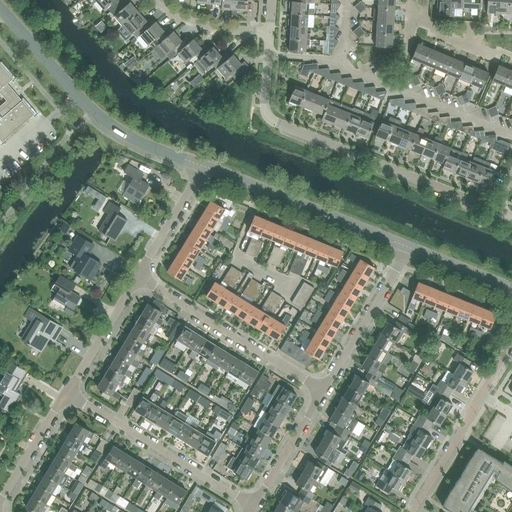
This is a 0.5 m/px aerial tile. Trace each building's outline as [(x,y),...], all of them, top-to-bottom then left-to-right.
[(97,0),(96,1),(104,9),(107,7),(110,11),(117,5),(123,0),(97,0)] [(123,0),(117,5),(110,11),(114,16),(123,26),(139,12),(131,3),(131,2),(129,0),(123,0)] [(213,4),(222,5),(223,5),(222,0),(210,0),(210,4),(207,4),(207,9),(212,9),(213,4)] [(222,5),(222,9),(232,10),(231,15),(234,16),(237,16),(238,10),(235,10),(235,0),(222,0),(223,5),(222,5)] [(235,0),(235,10),(238,10),(248,11),(248,0),(250,0),(255,0),(254,0),(235,0)] [(379,0),(379,9),(395,10),(395,0),(379,0)] [(487,0),(487,14),(501,14),(502,0),(487,0)] [(511,0),(502,0),(501,14),(511,15),(511,0)] [(290,3),(290,8),(291,9),(292,10),(292,14),(308,15),(313,15),(314,9),(309,8),(309,2),(298,1),(293,1),(292,1),(290,3)] [(332,4),(331,16),(333,16),(335,13),(341,4),(336,1),(335,4),(332,4)] [(361,1),(358,4),(364,11),(367,8),(361,1)] [(438,1),(437,15),(446,15),(454,16),(455,8),(463,9),(479,10),(480,3),(470,3),(463,2),(438,1)] [(358,4),(355,7),(361,14),(364,11),(358,4)] [(379,9),(378,21),(394,22),(395,10),(379,9)] [(139,12),(123,26),(131,35),(133,34),(136,39),(140,35),(142,34),(152,25),(148,21),(147,22),(140,14),(139,12)] [(331,16),(330,29),(333,29),(334,26),(340,16),(335,13),(333,16),(331,16)] [(289,19),(289,25),(290,26),(291,26),(307,27),(308,15),(292,14),(292,18),(291,18),(289,19)] [(378,21),(377,34),(394,35),(394,22),(378,21)] [(140,35),(140,36),(149,45),(150,44),(154,48),(158,45),(162,41),(171,33),(167,29),(164,31),(156,22),(152,25),(142,34),(140,35)] [(291,26),(291,38),(310,40),(310,33),(307,33),(307,27),(291,26)] [(330,29),(329,41),(332,41),(334,39),(340,29),(334,26),(333,29),(330,29)] [(360,27),(356,30),(362,36),(365,33),(360,27)] [(356,30),(353,32),(359,39),(362,36),(356,30)] [(175,47),(179,51),(189,43),(185,38),(181,41),(173,32),(171,33),(162,41),(158,45),(166,55),(175,47)] [(394,35),(377,34),(376,47),(393,48),(394,35)] [(310,40),(291,38),(290,51),(306,52),(306,45),(310,45),(310,40)] [(195,55),(199,59),(209,51),(205,46),(201,49),(193,39),(189,43),(179,51),(177,53),(186,63),(195,55)] [(332,41),(329,41),(329,54),(331,54),(339,42),(334,39),(332,41)] [(412,59),(424,64),(430,48),(418,43),(412,59)] [(199,59),(193,64),(202,74),(212,65),(216,69),(217,68),(219,67),(230,57),(230,56),(226,52),(221,56),(213,47),(209,51),(199,59)] [(424,64),(435,69),(442,53),(430,48),(424,64)] [(435,69),(447,73),(453,58),(442,53),(435,69)] [(219,67),(217,68),(226,78),(230,75),(234,79),(239,75),(249,67),(245,63),(244,62),(241,65),(234,56),(233,55),(231,56),(230,57),(219,67)] [(378,55),(378,63),(387,63),(387,55),(378,55)] [(128,61),(125,64),(128,68),(132,65),(138,61),(134,57),(128,61)] [(447,73),(459,78),(465,63),(453,58),(447,73)] [(6,84),(13,78),(0,63),(0,139),(2,142),(27,120),(35,114),(23,100),(22,101),(18,96),(15,93),(10,86),(9,87),(6,84)] [(459,78),(470,83),(477,68),(465,63),(459,78)] [(310,71),(314,72),(315,70),(319,69),(318,64),(304,65),(303,68),(310,71)] [(492,80),(504,85),(510,70),(498,65),(492,80)] [(310,71),(303,68),(300,74),(308,77),(310,71)] [(314,72),(326,77),(327,74),(330,74),(330,68),(319,69),(315,70),(314,72)] [(477,68),(470,83),(482,88),(489,73),(477,68)] [(326,77),(338,82),(339,79),(342,78),(341,73),(330,74),(327,74),(326,77)] [(199,76),(195,80),(199,84),(203,80),(199,76)] [(338,82),(349,86),(350,83),(353,83),(353,77),(342,78),(339,79),(338,82)] [(349,86),(360,91),(361,88),(365,87),(364,82),(353,83),(350,83),(349,86)] [(289,101),(301,105),(307,91),(295,86),(289,101)] [(360,91),(372,96),(373,92),(376,92),(375,86),(365,88),(365,87),(361,88),(360,91)] [(301,105),(312,110),(318,95),(307,91),(301,105)] [(373,92),(372,96),(383,100),(387,92),(385,91),(376,92),(373,92)] [(312,110),(324,115),(328,104),(329,104),(330,100),(318,95),(312,110)] [(389,102),(401,107),(402,104),(405,104),(404,98),(390,99),(389,102)] [(322,119),(333,124),(341,104),(330,100),(329,104),(328,104),(324,115),(322,119)] [(401,107),(412,111),(413,108),(417,108),(416,103),(405,104),(402,104),(401,107)] [(333,124),(345,129),(353,109),(341,104),(333,124)] [(412,111),(424,116),(425,113),(428,113),(428,107),(417,108),(413,108),(412,111)] [(345,129),(356,133),(365,112),(353,108),(353,109),(345,129)] [(365,112),(356,133),(368,138),(377,117),(378,113),(372,111),(371,115),(365,112)] [(424,116),(435,121),(436,118),(439,117),(439,112),(428,113),(425,113),(424,116)] [(435,121),(446,125),(448,122),(451,122),(450,116),(439,117),(436,118),(435,121)] [(376,136),(375,138),(383,141),(384,139),(388,140),(396,120),(390,118),(388,123),(382,120),(376,136)] [(388,140),(399,145),(405,130),(399,127),(401,122),(396,120),(388,140)] [(446,125),(458,130),(460,127),(462,126),(462,121),(451,122),(448,122),(446,125)] [(458,130),(469,135),(471,132),(474,132),(473,125),(462,126),(460,127),(458,130)] [(410,149),(422,154),(428,139),(422,137),(424,131),(419,129),(416,134),(410,149)] [(399,145),(410,149),(416,134),(405,130),(399,145)] [(469,135),(481,139),(482,137),(486,136),(485,130),(474,132),(471,132),(469,135)] [(481,139),(493,144),(494,141),(497,141),(496,135),(486,136),(482,137),(481,139)] [(433,158),(439,143),(441,139),(435,137),(434,141),(428,139),(422,154),(433,158)] [(494,141),(493,144),(491,148),(507,155),(511,144),(501,140),(497,141),(494,141)] [(433,158),(444,163),(448,153),(449,153),(451,148),(439,143),(433,158)] [(442,168),(454,173),(462,153),(451,148),(449,153),(448,153),(444,163),(442,168)] [(454,173),(465,177),(472,162),(466,160),(468,155),(462,153),(454,173)] [(465,177),(477,182),(485,161),(480,158),(478,163),(472,161),(472,162),(465,177)] [(485,161),(477,182),(489,186),(495,171),(488,169),(491,163),(485,161)] [(143,175),(140,173),(128,165),(124,172),(133,178),(123,195),(137,204),(149,185),(140,180),(143,175)] [(101,198),(97,203),(104,207),(107,202),(101,198)] [(99,231),(115,240),(128,221),(117,214),(121,208),(110,201),(104,212),(109,215),(99,231)] [(211,201),(205,211),(218,219),(222,221),(227,224),(230,219),(222,214),(224,209),(211,201)] [(205,211),(199,221),(212,229),(218,219),(205,211)] [(260,235),(266,220),(255,216),(249,230),(260,235)] [(266,220),(260,235),(266,237),(271,240),(277,225),(266,220)] [(199,221),(193,231),(206,239),(210,242),(215,245),(218,239),(209,234),(212,229),(199,221)] [(224,230),(227,224),(222,221),(219,227),(224,230)] [(63,224),(60,228),(67,232),(70,228),(63,224)] [(271,240),(282,244),(288,229),(277,225),(271,240)] [(282,244),(293,249),(299,234),(288,229),(282,244)] [(193,231),(186,241),(200,249),(206,239),(193,231)] [(293,249),(292,251),(296,252),(297,250),(304,253),(310,238),(299,234),(293,249)] [(69,251),(77,255),(77,256),(70,267),(91,280),(101,264),(81,252),(87,241),(78,236),(69,251)] [(246,253),(251,256),(258,240),(252,238),(246,253)] [(304,253),(302,258),(308,260),(310,255),(315,258),(321,243),(310,238),(304,253)] [(257,258),(264,242),(258,240),(251,256),(257,258)] [(186,241),(180,251),(193,260),(193,259),(198,262),(202,265),(205,260),(197,254),(200,249),(186,241)] [(215,245),(210,242),(206,247),(211,250),(215,245)] [(315,258),(326,262),(332,247),(321,243),(315,258)] [(268,262),(273,265),(280,249),(274,247),(268,262)] [(343,252),(332,247),(326,262),(337,267),(343,252)] [(280,249),(273,265),(279,267),(285,251),(280,249)] [(180,251),(174,262),(187,270),(193,260),(180,251)] [(290,271),(295,274),(302,258),(296,256),(290,271)] [(302,258),(295,274),(301,276),(308,260),(302,258)] [(357,265),(354,270),(368,278),(374,267),(373,267),(361,259),(357,265)] [(187,270),(174,262),(167,272),(181,280),(187,270)] [(222,282),(227,285),(237,270),(231,267),(222,282)] [(237,270),(227,285),(233,288),(242,273),(237,270)] [(348,280),(362,288),(368,278),(354,270),(348,280)] [(345,278),(340,275),(336,280),(341,283),(345,278)] [(53,299),(52,301),(59,305),(60,305),(62,303),(67,306),(64,310),(72,315),(70,317),(71,318),(71,317),(77,309),(75,307),(76,304),(78,305),(80,305),(82,301),(82,299),(80,298),(81,297),(69,290),(73,284),(60,276),(55,284),(61,287),(53,299)] [(242,294),(248,297),(257,282),(252,279),(242,294)] [(342,290),(356,298),(362,288),(348,280),(342,290)] [(206,296),(217,302),(225,289),(215,282),(206,296)] [(257,282),(248,297),(253,300),(262,285),(257,282)] [(304,282),(301,287),(312,294),(315,288),(304,282)] [(419,282),(408,308),(414,311),(416,306),(415,305),(417,299),(424,302),(430,287),(419,282)] [(301,287),(298,293),(308,299),(312,294),(301,287)] [(424,302),(435,306),(441,291),(430,287),(424,302)] [(217,302),(227,308),(235,295),(225,289),(217,302)] [(330,290),(327,295),(332,298),(335,293),(330,290)] [(336,301),(349,309),(356,298),(342,290),(336,301)] [(263,307),(268,310),(277,295),(272,291),(263,307)] [(435,306),(446,311),(452,296),(441,291),(435,306)] [(298,293),(295,298),(305,304),(308,299),(298,293)] [(235,295),(227,308),(237,315),(245,301),(235,295)] [(277,295),(268,310),(273,313),(282,298),(277,295)] [(446,311),(457,315),(463,300),(452,296),(446,311)] [(305,304),(295,298),(292,303),(302,309),(305,304)] [(457,315),(468,320),(474,305),(463,300),(457,315)] [(237,315),(247,321),(255,307),(245,301),(237,315)] [(330,311),(343,319),(349,309),(336,301),(330,311)] [(148,304),(141,315),(155,323),(160,326),(163,321),(158,318),(161,312),(148,304)] [(468,320),(479,324),(485,309),(474,305),(468,320)] [(247,321),(257,327),(265,314),(268,310),(263,307),(260,311),(255,307),(247,321)] [(54,341),(60,333),(63,328),(57,325),(42,315),(30,308),(25,317),(32,322),(22,339),(26,341),(42,352),(50,339),(54,341)] [(485,309),(479,324),(490,329),(496,314),(485,309)] [(324,321),(337,329),(343,319),(330,311),(324,321)] [(265,314),(257,327),(267,334),(275,320),(276,318),(273,316),(272,318),(265,314)] [(275,320),(267,334),(277,340),(291,317),(286,314),(280,323),(275,320)] [(401,314),(398,319),(407,324),(410,320),(401,314)] [(140,316),(135,325),(148,333),(151,335),(151,334),(153,335),(156,331),(151,328),(155,323),(141,315),(140,316)] [(171,326),(168,330),(174,334),(180,324),(174,320),(174,321),(171,326)] [(317,331),(331,339),(337,329),(324,321),(317,331)] [(388,322),(381,334),(394,341),(397,343),(404,332),(406,334),(409,329),(399,323),(396,327),(388,322)] [(132,330),(129,335),(142,343),(147,346),(150,341),(148,340),(151,335),(148,333),(135,325),(135,326),(133,325),(131,329),(132,330)] [(177,340),(187,347),(196,333),(185,326),(177,340)] [(174,334),(168,330),(165,336),(171,339),(174,334)] [(306,331),(302,336),(307,339),(310,334),(306,331)] [(311,341),(325,349),(331,339),(317,331),(311,341)] [(196,333),(187,347),(192,350),(188,356),(194,360),(198,353),(206,339),(196,333)] [(381,334),(374,344),(388,352),(394,341),(381,334)] [(129,335),(123,346),(136,354),(142,357),(145,352),(139,349),(140,346),(142,343),(129,335)] [(307,339),(302,336),(299,341),(304,344),(307,339)] [(206,339),(198,353),(203,356),(200,361),(205,364),(206,363),(208,360),(216,346),(206,339)] [(280,350),(285,354),(292,343),(286,340),(280,350)] [(305,352),(306,352),(314,357),(318,360),(320,356),(325,349),(311,341),(308,347),(305,352)] [(285,354),(290,356),(296,346),(292,343),(285,354)] [(374,344),(368,355),(381,363),(387,366),(393,356),(388,352),(374,344)] [(424,344),(418,355),(422,358),(429,347),(424,344)] [(123,346),(116,356),(130,364),(137,368),(140,364),(133,359),(136,354),(123,346)] [(159,346),(156,351),(161,355),(164,350),(159,346)] [(208,360),(206,363),(212,367),(216,370),(218,366),(227,352),(216,346),(208,360)] [(290,356),(295,359),(301,349),(296,346),(290,356)] [(295,359),(300,363),(306,352),(305,352),(301,349),(295,359)] [(161,355),(156,351),(153,356),(158,360),(161,355)] [(218,366),(228,372),(237,358),(227,352),(218,366)] [(306,352),(300,363),(308,367),(314,357),(306,352)] [(460,364),(453,374),(466,382),(468,379),(471,381),(474,376),(471,374),(473,372),(466,368),(470,362),(457,354),(454,360),(460,364)] [(368,355),(361,367),(368,371),(365,375),(371,378),(379,383),(382,379),(380,378),(374,374),(377,369),(381,363),(368,355)] [(116,356),(110,366),(124,375),(130,364),(116,356)] [(228,372),(239,378),(247,365),(237,358),(228,372)] [(413,361),(410,366),(417,370),(420,365),(413,361)] [(12,362),(0,381),(0,391),(4,394),(0,400),(0,406),(11,413),(20,396),(15,393),(28,372),(12,362)] [(425,363),(421,370),(427,374),(431,367),(425,363)] [(167,370),(172,373),(175,367),(170,364),(167,370)] [(107,372),(104,377),(117,385),(122,388),(124,385),(122,384),(127,376),(124,375),(110,366),(108,365),(107,366),(105,369),(105,371),(107,372)] [(247,365),(239,378),(250,385),(258,371),(247,365)] [(417,370),(410,366),(407,371),(414,375),(417,370)] [(146,367),(143,372),(149,376),(152,371),(146,367)] [(177,376),(182,379),(185,374),(181,371),(177,376)] [(149,376),(143,372),(140,377),(146,381),(149,376)] [(169,377),(164,374),(161,380),(166,383),(169,377)] [(185,374),(182,379),(187,383),(190,377),(185,374)] [(441,381),(437,387),(450,395),(454,389),(460,392),(466,382),(453,374),(447,385),(441,381)] [(262,375),(256,386),(262,389),(266,392),(268,390),(271,385),(266,382),(267,381),(268,379),(262,375)] [(356,376),(350,387),(363,395),(369,384),(376,388),(379,383),(371,378),(365,375),(362,379),(356,376)] [(117,385),(104,377),(97,387),(118,400),(121,395),(114,391),(117,385)] [(171,386),(176,389),(179,383),(175,380),(171,386)] [(179,383),(176,389),(181,392),(184,386),(179,383)] [(197,389),(202,392),(206,387),(201,383),(197,389)] [(427,404),(433,407),(446,415),(452,405),(446,401),(450,395),(437,387),(433,384),(423,401),(427,404)] [(272,395),(273,396),(290,407),(297,396),(278,385),(272,395)] [(253,391),(251,394),(257,397),(259,394),(262,389),(256,386),(253,391)] [(408,390),(407,391),(414,396),(417,390),(410,386),(408,390)] [(206,387),(202,392),(207,396),(211,390),(206,387)] [(350,387),(343,398),(356,406),(363,395),(350,387)] [(397,387),(394,392),(401,396),(404,391),(397,387)] [(134,388),(131,393),(136,396),(139,392),(134,388)] [(190,390),(186,396),(191,399),(196,402),(200,396),(195,393),(190,390)] [(401,396),(394,392),(391,397),(398,401),(401,396)] [(136,396),(131,393),(127,399),(124,404),(126,405),(130,407),(136,396)] [(140,402),(135,411),(140,415),(145,418),(154,404),(159,396),(153,393),(148,400),(143,397),(140,402)] [(200,396),(196,402),(201,405),(205,399),(200,396)] [(218,402),(223,405),(227,399),(222,396),(218,402)] [(273,396),(267,407),(284,417),(290,407),(273,396)] [(249,398),(245,405),(251,408),(254,402),(249,398)] [(343,398),(336,409),(354,419),(357,415),(352,412),(356,406),(343,398)] [(227,399),(223,405),(228,408),(232,403),(227,399)] [(155,424),(164,410),(168,403),(163,400),(159,407),(154,404),(145,418),(155,424)] [(251,408),(245,405),(241,411),(247,415),(251,408)] [(267,414),(264,419),(278,427),(284,417),(267,407),(265,405),(261,410),(267,414)] [(212,412),(217,415),(221,409),(216,406),(212,412)] [(421,414),(417,420),(430,428),(433,422),(440,425),(446,415),(433,407),(427,417),(421,414)] [(221,409),(217,415),(222,418),(226,412),(221,409)] [(337,424),(334,428),(349,437),(359,422),(354,419),(336,409),(330,419),(337,424)] [(155,424),(166,430),(174,417),(174,416),(164,410),(155,424)] [(166,430),(176,437),(185,423),(188,417),(177,411),(174,416),(174,417),(166,430)] [(381,413),(378,418),(385,422),(388,417),(381,413)] [(385,422),(378,418),(375,423),(381,427),(385,422)] [(264,419),(258,430),(272,438),(278,427),(264,419)] [(408,437),(413,440),(426,448),(432,438),(426,434),(430,428),(417,420),(414,425),(413,425),(410,431),(411,431),(410,432),(411,433),(408,437)] [(176,437),(186,443),(195,429),(197,425),(192,422),(190,426),(185,423),(176,437)] [(76,423),(69,434),(83,442),(86,436),(91,439),(94,434),(76,423)] [(234,423),(231,428),(237,431),(240,426),(234,423)] [(237,431),(231,428),(228,433),(234,436),(237,431)] [(328,430),(321,441),(341,453),(345,456),(347,452),(348,451),(343,448),(347,442),(349,437),(340,432),(334,428),(332,433),(328,430)] [(186,443),(196,450),(205,436),(195,429),(186,443)] [(258,430),(252,440),(266,448),(272,438),(258,430)] [(205,436),(196,450),(207,456),(221,434),(216,431),(213,436),(206,432),(205,436)] [(69,434),(63,444),(77,452),(83,442),(69,434)] [(247,437),(244,442),(249,445),(246,450),(259,458),(266,448),(252,440),(247,437)] [(400,447),(396,453),(409,461),(413,455),(419,459),(426,448),(413,440),(408,437),(401,448),(400,447)] [(102,440),(96,450),(102,453),(108,444),(102,440)] [(321,441),(314,452),(321,456),(319,460),(330,466),(332,463),(334,464),(341,453),(321,441)] [(364,441),(361,445),(368,449),(371,445),(364,441)] [(63,444),(57,454),(71,463),(77,452),(63,444)] [(221,444),(219,448),(225,452),(227,447),(221,444)] [(368,449),(361,445),(359,449),(365,453),(368,449)] [(110,463),(116,467),(124,453),(113,447),(101,467),(106,470),(110,463)] [(225,452),(219,448),(212,459),(218,463),(225,452)] [(242,448),(236,458),(253,469),(259,458),(246,450),(242,448)] [(471,511),(469,510),(493,470),(499,474),(496,478),(511,488),(511,469),(503,464),(478,448),(472,457),(475,459),(467,470),(465,468),(460,477),(454,485),(457,487),(450,499),(447,497),(442,506),(451,511),(471,511)] [(102,453),(96,450),(93,455),(99,459),(102,453)] [(116,467),(126,473),(134,459),(124,453),(116,467)] [(399,463),(392,474),(405,481),(412,471),(405,467),(409,461),(396,453),(393,459),(399,463)] [(57,454),(51,465),(69,476),(70,476),(76,466),(71,463),(57,454)] [(231,461),(227,468),(247,480),(253,469),(236,458),(235,458),(232,462),(231,461)] [(126,473),(136,479),(145,466),(134,459),(126,473)] [(309,461),(302,472),(320,483),(328,469),(323,466),(318,462),(316,466),(309,461)] [(46,467),(42,474),(45,475),(58,483),(62,486),(69,476),(51,465),(49,468),(46,467)] [(86,466),(83,471),(89,475),(92,470),(86,466)] [(136,479),(132,485),(137,488),(141,482),(142,483),(147,485),(155,472),(145,466),(136,479)] [(347,469),(344,473),(351,477),(354,473),(347,469)] [(380,480),(376,486),(389,494),(393,488),(399,492),(405,481),(392,474),(386,470),(383,475),(380,480)] [(89,475),(83,471),(80,476),(86,480),(89,475)] [(147,485),(144,490),(148,492),(151,488),(157,492),(165,478),(155,472),(147,485)] [(319,483),(320,483),(302,472),(302,473),(301,475),(296,483),(302,487),(300,492),(311,499),(314,495),(314,494),(309,491),(313,485),(317,487),(318,485),(319,483)] [(45,475),(38,486),(52,494),(58,483),(45,475)] [(342,477),(340,481),(339,482),(345,486),(348,481),(342,477)] [(157,492),(153,497),(158,500),(162,495),(167,498),(176,485),(165,478),(157,492)] [(361,487),(352,482),(349,487),(358,493),(361,487)] [(94,490),(99,494),(103,488),(98,484),(94,490)] [(176,485),(167,498),(178,505),(186,491),(176,485)] [(30,495),(32,496),(46,504),(52,494),(38,486),(35,490),(33,489),(30,495)] [(74,487),(71,492),(77,496),(80,491),(74,487)] [(105,497),(109,500),(113,494),(108,491),(105,497)] [(280,502),(293,509),(297,511),(305,501),(308,504),(311,499),(300,492),(297,497),(287,491),(280,502)] [(77,496),(71,492),(68,497),(74,501),(77,496)] [(97,497),(92,494),(88,500),(93,503),(97,497)] [(113,494),(109,500),(114,503),(118,497),(113,494)] [(190,494),(184,504),(190,508),(196,498),(190,494)] [(32,496),(26,507),(29,509),(33,511),(31,511),(48,511),(51,507),(46,504),(32,496)] [(368,511),(377,511),(378,511),(382,505),(369,498),(365,504),(369,507),(366,511),(368,511)] [(99,506),(104,509),(107,503),(102,500),(99,506)] [(280,502),(273,511),(291,511),(293,509),(280,502)] [(327,502),(324,507),(330,511),(333,506),(327,502)] [(107,503),(104,509),(108,511),(112,506),(107,503)]
